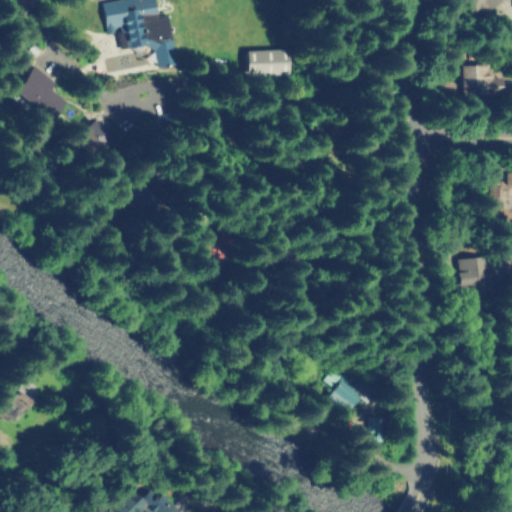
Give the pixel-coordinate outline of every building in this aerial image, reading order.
[(151,0),(152,8),(164,7),(166,32),(170,32),(173,60),(150,62),(148,40),(144,40),(145,43),(113,46),(112,27),(97,28),(95,0),(151,0)] [(494,0),(476,18),(458,0),(494,0)] [(286,70),(242,71),(242,47),(285,46),(286,70)] [(481,66),(482,74),(496,74),(496,92),(479,92),(479,94),(458,94),(458,84),(453,84),(453,62),(470,62),(470,66),(481,66)] [(65,97),(48,89),(54,77),(29,66),(15,97),(56,115),(65,97)] [(96,148),(109,133),(94,119),(80,133),(96,148)] [(158,194),(140,213),(112,186),(131,167),(158,194)] [(511,169),(511,217),(484,217),(484,179),(504,180),(504,169),(511,169)] [(236,234),(208,265),(184,242),(211,211),(236,234)] [(487,289),(450,289),(449,251),(486,250),(487,289)] [(359,390),(342,409),(321,389),(338,371),(359,390)] [(33,401),(15,421),(0,407),(0,399),(14,384),(33,401)] [(379,439),(361,440),(360,413),(378,412),(379,439)] [(129,489),(102,511),(136,511),(142,507),(146,511),(177,511),(159,491),(152,498),(144,489),(136,497),(129,489)]
